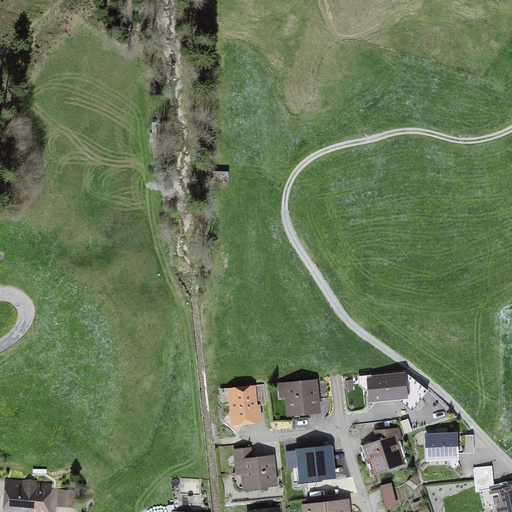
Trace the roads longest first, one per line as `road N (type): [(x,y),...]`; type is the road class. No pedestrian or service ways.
road 1 (track): [(511,125),(462,139),(405,128),(325,147),(297,165),(282,205),(290,233),(347,321),(443,394),(511,466)]
road 2 (residential): [(368,511),(334,433),(275,435),(264,448)]
